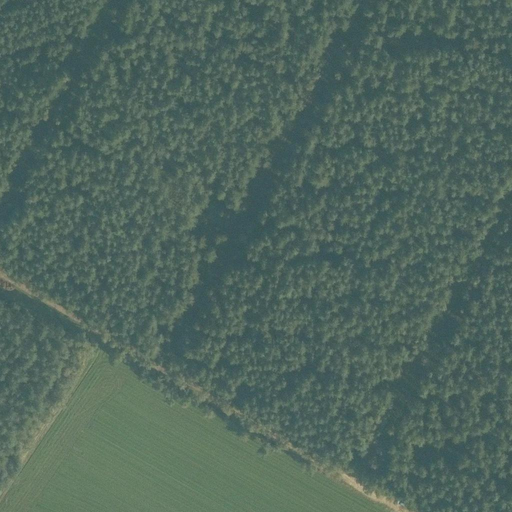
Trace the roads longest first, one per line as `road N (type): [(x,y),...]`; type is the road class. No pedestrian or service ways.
road 1 (track): [(155,366),(363,0)]
road 2 (track): [(401,511),(101,331)]
road 3 (track): [(511,186),(351,480)]
road 4 (track): [(0,199),(111,0)]
